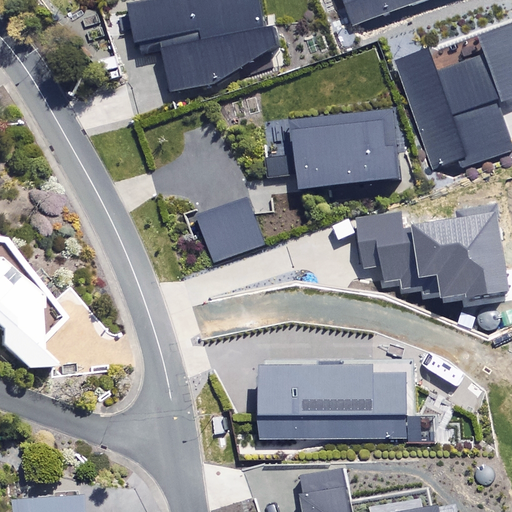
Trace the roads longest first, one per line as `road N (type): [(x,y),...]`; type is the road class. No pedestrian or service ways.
road 1 (residential): [(182,459),(153,324),(129,256),(38,88),(0,37)]
road 2 (residential): [(182,459),(0,394)]
